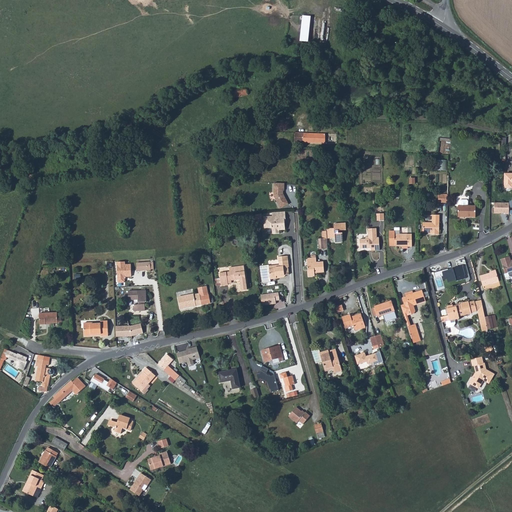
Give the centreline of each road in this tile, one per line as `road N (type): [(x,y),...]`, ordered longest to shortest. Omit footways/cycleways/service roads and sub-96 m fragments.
road 1 (residential): [(511,224),(462,251),(286,312),(98,358)]
road 2 (unclassified): [(30,425),(70,440),(122,477),(130,463)]
road 3 (unknown): [(299,307),(294,187)]
